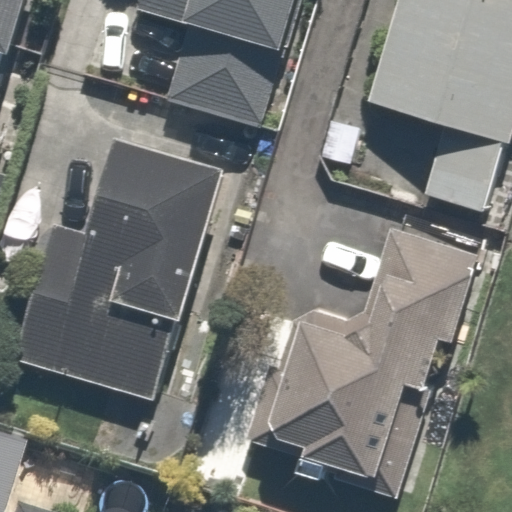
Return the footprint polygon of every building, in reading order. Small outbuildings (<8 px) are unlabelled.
[(0,0),(0,203),(58,0),(0,0)] [(144,0),(139,31),(182,38),(171,100),(291,120),(299,75),(315,78),(328,0),(144,0)] [(511,173),(511,0),(407,0),(374,117),(439,136),(420,204),(497,226),(511,173)] [(240,212),(80,165),(21,365),(180,412),(240,212)] [(470,260),(377,243),(368,290),(396,295),(388,337),(316,323),(290,458),(428,484),(470,260)]
